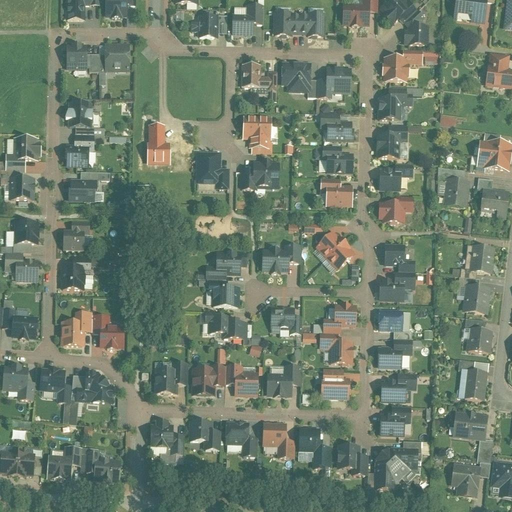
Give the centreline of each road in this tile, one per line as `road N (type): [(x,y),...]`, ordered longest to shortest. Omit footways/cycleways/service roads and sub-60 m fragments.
road 1 (residential): [(157,33),(54,34),(49,360)]
road 2 (residential): [(368,296),(363,63),(231,53)]
road 3 (residential): [(136,417),(362,417),(368,296)]
road 4 (residential): [(511,399),(496,397),(511,263)]
road 5 (residential): [(0,493),(136,503)]
